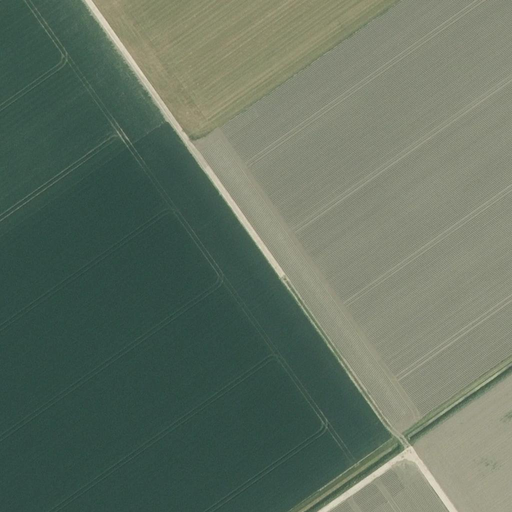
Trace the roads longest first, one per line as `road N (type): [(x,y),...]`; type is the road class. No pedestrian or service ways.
road 1 (track): [(281,277),(87,0)]
road 2 (track): [(452,511),(409,451),(324,511)]
